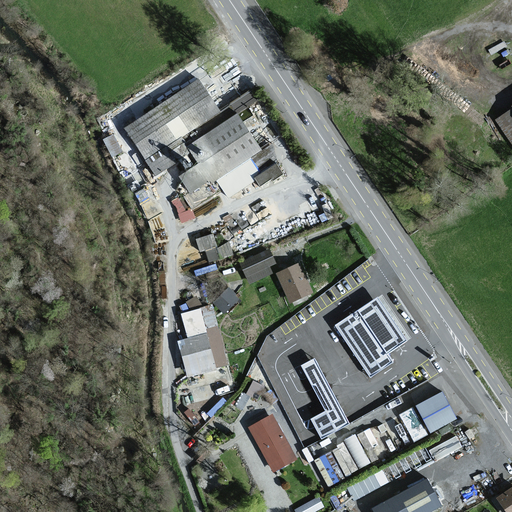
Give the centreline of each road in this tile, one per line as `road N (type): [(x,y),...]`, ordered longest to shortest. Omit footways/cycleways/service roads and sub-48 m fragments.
road 1 (unclassified): [(339,166),(200,218),(171,250),(169,392),(177,455),(198,511)]
road 2 (primary): [(339,166),(511,423)]
road 3 (primary): [(228,0),(339,166)]
